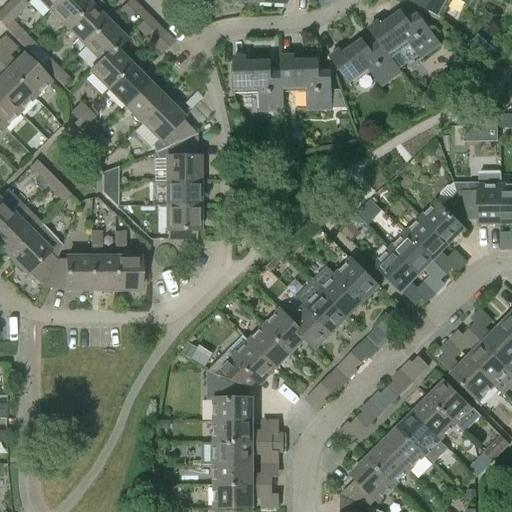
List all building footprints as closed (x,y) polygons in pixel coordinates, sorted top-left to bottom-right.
[(37,0),(50,12),(62,0),(37,0)] [(62,0),(50,12),(67,29),(91,6),(84,0),(62,0)] [(470,0),(409,0),(408,3),(437,18),(446,0),(455,0),(468,6),(470,0)] [(78,52),(84,46),(107,23),(91,6),(67,29),(77,40),(71,46),(78,52)] [(368,30),(378,45),(387,57),(406,43),(418,60),(439,46),(418,16),(408,23),(401,13),(381,27),(378,23),(368,30)] [(84,46),(100,63),(113,49),(114,50),(124,40),(107,23),(84,46)] [(19,43),(26,36),(16,26),(9,33),(19,43)] [(26,36),(19,43),(28,53),(36,46),(26,36)] [(399,74),(387,57),(378,45),(369,51),(362,41),(342,55),(339,51),(328,58),(347,85),(367,71),(379,89),(399,74)] [(90,73),(107,90),(130,66),(114,50),(113,49),(100,63),(90,73)] [(0,64),(34,98),(50,82),(23,55),(14,64),(0,50),(0,64)] [(281,57),(282,75),(282,90),(305,89),(306,111),(331,110),(331,109),(346,109),(340,91),(331,91),(330,74),(318,74),(317,62),(294,62),(294,57),(281,57)] [(283,112),(282,90),(282,75),(270,75),(270,64),(246,64),(245,59),(232,59),(233,92),(258,91),(258,113),(283,112)] [(52,78),(60,70),(50,60),(43,68),(52,78)] [(34,98),(0,64),(0,94),(19,113),(34,98)] [(107,90),(123,107),(147,83),(130,66),(107,90)] [(60,70),(52,78),(62,87),(70,80),(60,70)] [(123,107),(140,124),(164,100),(147,83),(123,107)] [(0,125),(3,129),(19,113),(0,94),(0,125)] [(140,124),(158,141),(152,146),(155,154),(195,137),(179,121),(182,119),(164,100),(140,124)] [(77,119),(87,109),(81,103),(71,113),(77,119)] [(95,117),(87,109),(77,119),(85,127),(95,117)] [(498,124),(455,128),(456,143),(500,139),(498,124)] [(97,134),(90,141),(100,152),(108,144),(97,134)] [(165,160),(166,183),(199,183),(199,158),(195,158),(195,137),(155,154),(157,160),(165,160)] [(281,147),(269,148),(269,160),(281,160),(281,147)] [(36,161),(29,168),(36,176),(34,178),(35,185),(41,191),(46,186),(54,178),(36,161)] [(102,184),(118,184),(118,168),(102,173),(102,184)] [(457,194),(468,219),(479,218),(479,224),(501,224),(500,186),(502,186),(501,175),(478,175),(479,192),(468,192),(468,182),(452,182),(453,185),(457,194)] [(54,178),(46,186),(63,203),(70,195),(54,178)] [(166,183),(166,207),(199,207),(199,183),(166,183)] [(118,194),(118,184),(102,184),(102,194),(118,209),(118,194)] [(420,220),(447,246),(463,230),(460,227),(468,219),(457,194),(453,185),(451,187),(447,187),(440,194),(440,197),(435,202),(436,204),(420,220)] [(511,186),(502,186),(500,186),(501,224),(511,223),(511,186)] [(0,232),(24,208),(7,191),(0,197),(0,232)] [(166,232),(167,232),(167,240),(183,240),(183,232),(199,232),(199,207),(166,207),(166,232)] [(42,225),(24,208),(0,232),(0,248),(9,258),(42,225)] [(420,220),(405,235),(446,276),(453,269),(439,254),(447,246),(420,220)] [(62,246),(42,225),(9,258),(27,275),(29,273),(44,287),(55,262),(62,246)] [(90,291),(114,292),(114,258),(101,258),(101,232),(91,232),(90,258),(90,291)] [(125,233),(115,233),(114,247),(125,247),(125,233)] [(405,235),(389,250),(417,277),(425,268),(439,282),(446,276),(405,235)] [(417,277),(389,250),(374,265),(415,307),(423,299),(409,284),(417,277)] [(66,291),(90,291),(90,258),(66,258),(66,261),(55,262),(44,287),(66,288),(66,291)] [(139,258),(114,258),(114,292),(140,292),(140,272),(143,272),(144,262),(139,262),(139,258)] [(335,277),(362,303),(378,288),(351,261),(335,277)] [(311,284),(346,319),(362,303),(335,277),(327,268),(311,284)] [(296,299),(304,308),(331,335),(346,319),(311,284),(296,299)] [(511,307),(511,291),(507,287),(499,296),(511,307)] [(317,349),(331,335),(304,308),(291,321),(290,322),(306,339),(317,349)] [(291,354),(306,339),(290,322),(291,321),(280,311),(264,326),(291,354)] [(511,314),(497,330),(511,344),(511,314)] [(382,323),(391,334),(399,326),(389,316),(382,323)] [(391,334),(382,323),(375,330),(385,340),(391,334)] [(475,323),(468,330),(509,371),(511,368),(511,344),(497,330),(490,337),(475,323)] [(275,369),(291,354),(264,326),(249,342),(275,369)] [(475,351),(467,360),(494,387),(493,387),(503,396),(511,387),(511,374),(509,372),(509,371),(468,330),(461,337),(475,351)] [(209,371),(223,378),(248,389),(248,388),(256,380),(261,384),(275,369),(249,342),(243,336),(228,352),(209,371)] [(352,354),(361,364),(368,357),(358,347),(352,354)] [(494,387),(467,360),(459,367),(445,353),(437,361),(478,402),(493,387),(494,387)] [(361,364),(352,354),(344,361),(354,371),(361,364)] [(419,357),(411,365),(421,375),(429,367),(419,357)] [(321,384),(330,394),(338,387),(328,377),(321,384)] [(215,399),(215,422),(252,422),(252,399),(248,399),(248,389),(223,378),(223,399),(215,399)] [(387,389),(397,399),(404,391),(394,381),(387,389)] [(444,383),(428,399),(455,426),(463,435),(481,417),(472,408),(471,410),(444,383)] [(330,394),(321,384),(314,391),(323,401),(330,394)] [(397,399),(387,389),(380,395),(390,406),(397,399)] [(428,399),(412,414),(439,441),(455,426),(428,399)] [(356,419),(366,429),(374,422),(364,412),(356,419)] [(424,456),(425,456),(433,464),(448,450),(439,441),(412,414),(397,430),(424,456)] [(366,429),(356,419),(349,426),(359,436),(366,429)] [(215,422),(215,443),(282,443),(282,433),(253,433),(252,422),(215,422)] [(397,430),(382,445),(409,471),(424,456),(397,430)] [(509,445),(500,436),(483,453),(492,462),(509,445)] [(201,465),(202,465),(215,465),(253,465),(253,452),(282,452),(282,443),(215,443),(201,443),(201,465)] [(382,445),(367,460),(394,486),(409,471),(382,445)] [(378,501),(394,486),(367,460),(352,475),(358,481),(342,496),(342,497),(367,507),(368,507),(375,499),(378,501)] [(215,487),(273,487),(273,476),(253,476),(253,465),(215,465),(215,487)] [(273,487),(215,487),(215,508),(253,508),(253,496),(273,496),(273,487)] [(167,508),(167,491),(153,491),(153,509),(167,508)] [(376,511),(377,511),(368,507),(367,507),(342,497),(342,511),(376,511)]
